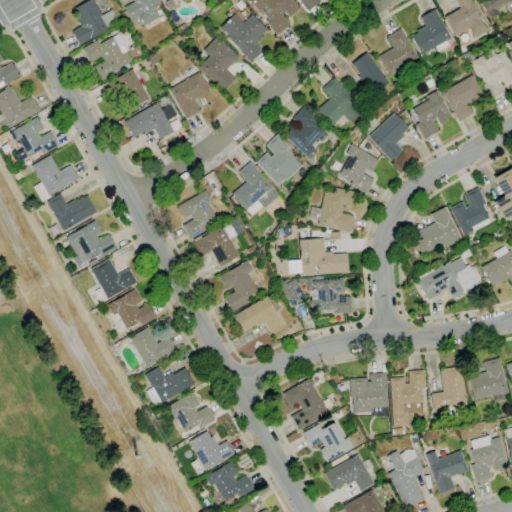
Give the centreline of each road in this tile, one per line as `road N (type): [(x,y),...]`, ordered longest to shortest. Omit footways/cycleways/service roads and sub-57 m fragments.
road 1 (residential): [(12,0),(306,511)]
road 2 (residential): [(378,0),(225,135),(128,198)]
road 3 (residential): [(511,318),(311,350),(236,387)]
road 4 (residential): [(511,126),(439,166),(399,199),(381,241),(385,339)]
